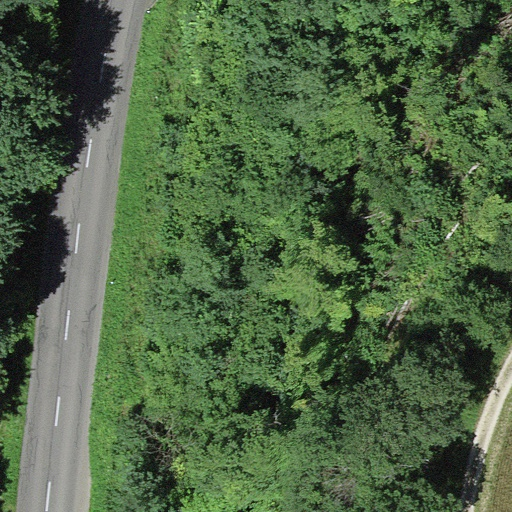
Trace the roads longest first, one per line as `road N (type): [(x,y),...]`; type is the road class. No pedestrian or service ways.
road 1 (secondary): [(45,511),(110,0)]
road 2 (track): [(511,360),(474,458),(470,511)]
